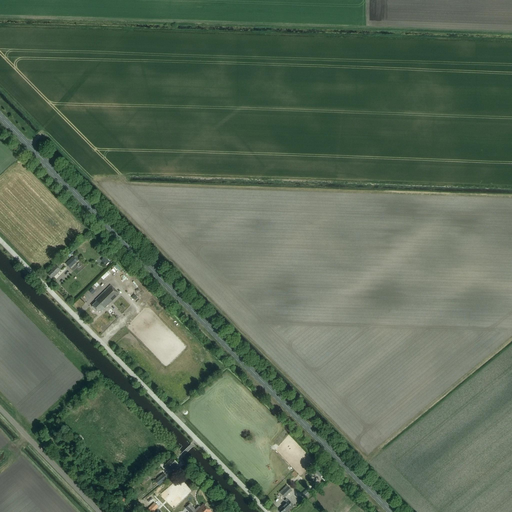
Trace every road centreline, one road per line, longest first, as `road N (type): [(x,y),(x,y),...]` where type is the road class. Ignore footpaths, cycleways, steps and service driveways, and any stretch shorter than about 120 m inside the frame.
road 1 (primary): [(391,511),(0,119)]
road 2 (tertiary): [(197,440),(0,240)]
road 3 (unclassified): [(99,511),(0,408)]
